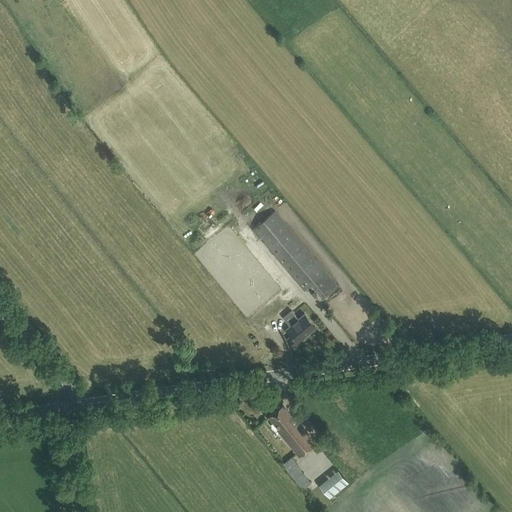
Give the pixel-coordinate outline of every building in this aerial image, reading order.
[(322,296),(337,284),(275,211),(253,230),(304,290),(311,284),(322,296)] [(244,238),(233,248),(237,251),(247,242),(244,238)] [(254,271),(258,268),(275,291),(281,286),(286,292),(290,289),(267,259),(259,265),(257,261),(250,266),(254,271)] [(301,303),(293,291),(281,299),(282,301),(277,305),(284,315),(301,303)] [(282,317),(289,326),(286,329),(291,335),(288,338),(295,346),(305,338),(304,337),(316,326),(305,313),(298,319),(291,310),(282,317)] [(293,417),(283,405),(269,417),(278,429),(277,430),(299,456),(316,443),(294,416),(293,417)] [(301,469),(291,456),(283,464),(292,475),(301,469)] [(331,496),(350,481),(340,468),(321,484),(331,496)]
